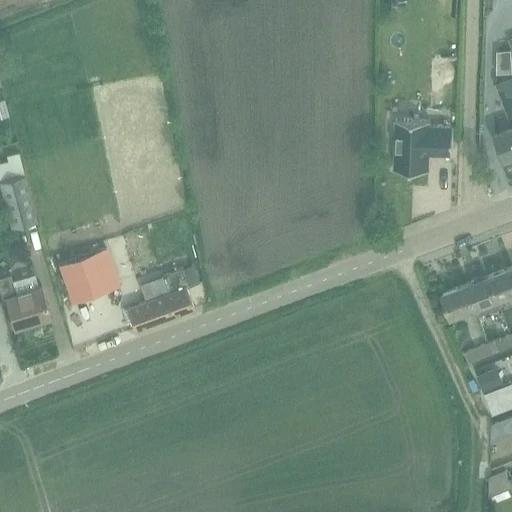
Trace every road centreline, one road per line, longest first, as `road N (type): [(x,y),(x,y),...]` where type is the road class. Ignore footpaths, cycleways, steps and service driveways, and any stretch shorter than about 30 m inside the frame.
road 1 (tertiary): [(0,404),(475,221)]
road 2 (unclassified): [(475,221),(475,0)]
road 3 (track): [(400,254),(475,417),(476,438)]
